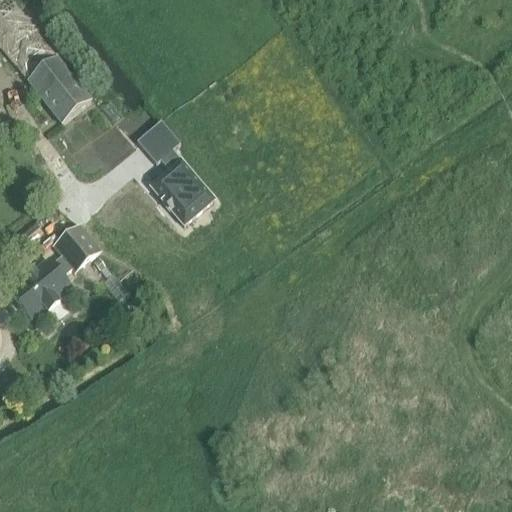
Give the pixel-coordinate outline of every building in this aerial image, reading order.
[(8,0),(0,0),(0,51),(62,130),(92,107),(8,0)] [(163,126),(139,146),(158,169),(161,167),(169,177),(152,191),(150,192),(152,194),(164,208),(163,208),(171,217),(172,217),(183,231),(184,232),(186,231),(214,207),(216,206),(215,204),(214,204),(183,167),(182,166),(181,166),(173,156),(182,150),(183,149),(170,134),(163,126)] [(145,190),(135,176),(78,218),(88,232),(145,190)] [(60,186),(48,197),(64,215),(76,204),(60,186)] [(21,282),(23,285),(9,297),(29,322),(44,310),(48,315),(59,306),(55,301),(70,289),(62,280),(72,273),(75,276),(100,256),(78,230),(53,250),(61,260),(52,268),(49,265),(35,276),(32,273),(21,282)] [(102,275),(107,272),(101,264),(96,268),(102,275)] [(118,306),(127,298),(113,281),(104,289),(118,306)] [(125,312),(121,315),(121,320),(125,324),(130,325),(134,321),(134,316),(131,312),(125,312)]
